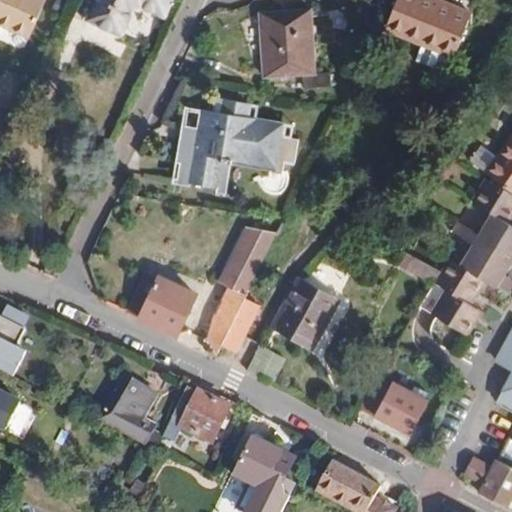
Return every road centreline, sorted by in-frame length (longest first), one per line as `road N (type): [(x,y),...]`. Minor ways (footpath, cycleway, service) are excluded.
road 1 (residential): [(436,490),(55,297)]
road 2 (residential): [(55,297),(195,0)]
road 3 (residential): [(487,369),(477,418),(436,490)]
